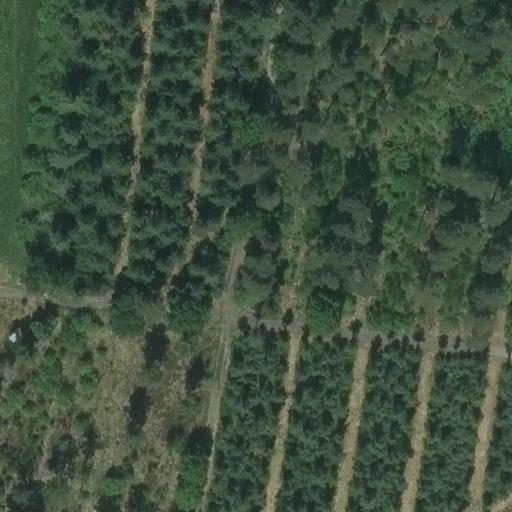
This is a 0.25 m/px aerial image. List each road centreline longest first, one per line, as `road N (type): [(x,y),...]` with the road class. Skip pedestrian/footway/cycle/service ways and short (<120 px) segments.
road 1 (track): [(194,511),(284,0)]
road 2 (track): [(0,287),(511,353)]
